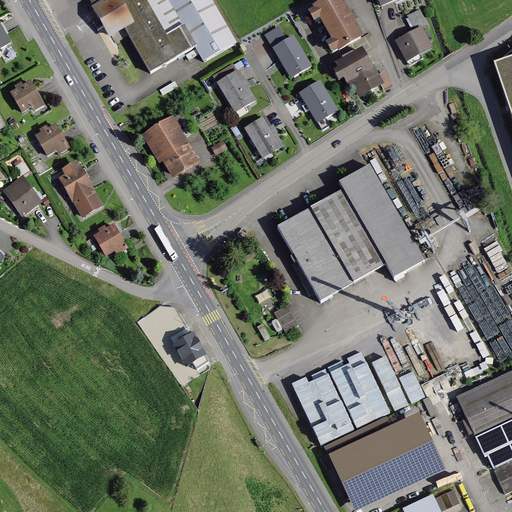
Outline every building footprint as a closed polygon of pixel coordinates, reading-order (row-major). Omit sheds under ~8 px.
[(209,0),(89,0),(112,40),(126,32),(151,74),(197,48),(205,63),(235,46),(209,0)] [(361,41),(337,0),(334,0),(310,14),(335,56),(361,41)] [(378,0),(381,9),(407,0),(378,0)] [(417,34),(398,45),(409,64),(433,50),(422,32),(432,26),(424,13),(409,21),(417,34)] [(1,26),(0,26),(0,52),(12,46),(1,26)] [(282,31),(268,40),(294,83),(314,71),(295,41),(290,44),(282,31)] [(352,82),(373,71),(362,52),(338,65),(348,84),(352,82)] [(511,61),(493,68),(511,121),(511,61)] [(236,65),(225,72),(228,77),(239,70),(236,65)] [(373,71),(352,82),(360,97),(381,86),(373,71)] [(240,75),(219,87),(237,116),(257,104),(240,75)] [(30,84),(11,95),(22,115),(41,105),(30,84)] [(320,85),(300,97),(319,127),(339,114),(320,85)] [(267,119),(247,131),(264,161),(285,149),(267,119)] [(176,121),(147,139),(174,182),(199,166),(180,135),(183,132),(176,121)] [(57,129),(37,140),(48,159),(68,148),(57,129)] [(223,145),(212,151),(216,158),(227,151),(223,145)] [(67,177),(60,181),(82,221),(103,210),(78,163),(63,171),(67,177)] [(424,265),(370,170),(340,187),(344,193),(278,230),(321,307),(386,271),(393,283),(424,265)] [(23,179),(5,192),(23,217),(41,204),(23,179)] [(113,228),(93,240),(106,261),(126,249),(113,228)] [(290,306),(277,313),(287,333),(300,327),(290,306)] [(207,358),(194,335),(172,347),(185,370),(207,358)] [(511,376),(459,400),(480,446),(511,431),(511,376)] [(360,511),(445,472),(419,417),(329,459),(354,511),(360,511)] [(511,467),(497,476),(507,496),(511,493),(511,467)] [(456,494),(435,502),(438,511),(444,511),(461,505),(456,494)]
